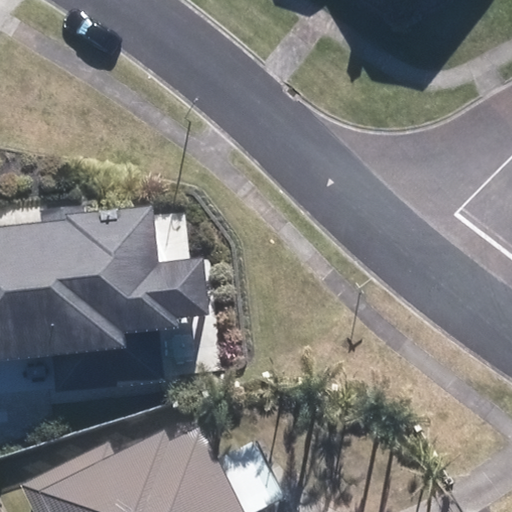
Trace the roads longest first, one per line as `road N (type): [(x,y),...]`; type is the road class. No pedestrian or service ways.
road 1 (residential): [(412,251),(245,104),(110,0)]
road 2 (residential): [(412,251),(511,149)]
road 3 (residential): [(511,334),(412,251)]
